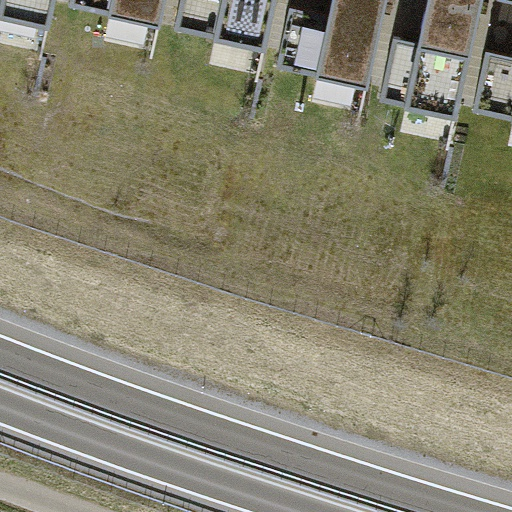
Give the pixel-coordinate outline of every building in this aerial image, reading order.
[(0,0),(0,6),(54,18),(58,0),(0,0)] [(98,0),(162,14),(165,0),(98,0)] [(178,0),(175,17),(267,37),(275,0),(178,0)] [(335,0),(334,9),(294,1),(281,58),(370,77),(386,0),(433,0),(426,36),(395,30),(382,90),(461,107),(483,0),(335,0)] [(511,51),(489,47),(476,104),(511,112),(511,51)]
